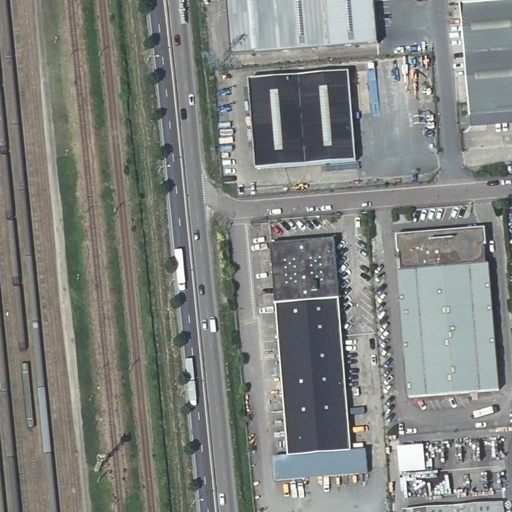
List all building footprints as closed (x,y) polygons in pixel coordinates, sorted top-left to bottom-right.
[(228,0),(232,41),(233,55),(378,43),(374,2),(392,0),(228,0)] [(511,0),(462,4),(470,115),(511,112),(511,0)] [(255,128),(258,169),(357,160),(349,73),(251,82),(255,128)] [(511,112),(470,115),(471,128),(511,124),(511,112)] [(398,273),(408,397),(499,390),(489,262),(485,262),(482,229),(399,236),(402,272),(398,273)] [(275,329),(283,436),(349,432),(334,236),(268,241),(274,323),(275,329)] [(349,432),(283,436),(284,456),(273,457),(275,479),(368,473),(367,449),(350,450),(349,432)] [(503,511),(502,502),(403,511),(503,511)]
